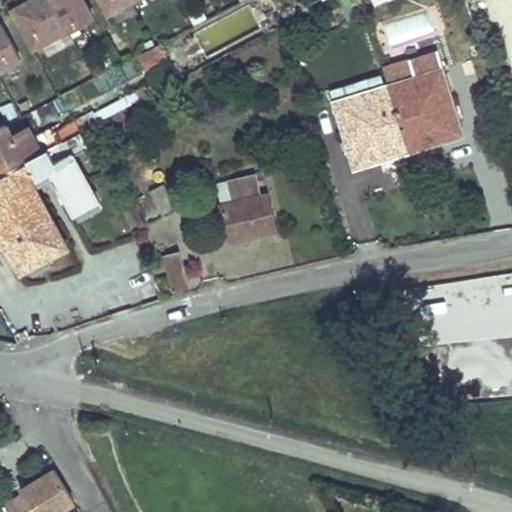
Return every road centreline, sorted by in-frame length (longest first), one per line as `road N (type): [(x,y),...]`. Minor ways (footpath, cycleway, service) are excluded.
road 1 (residential): [(511,246),(360,267),(105,329),(67,345),(39,379)]
road 2 (residential): [(39,379),(511,501)]
